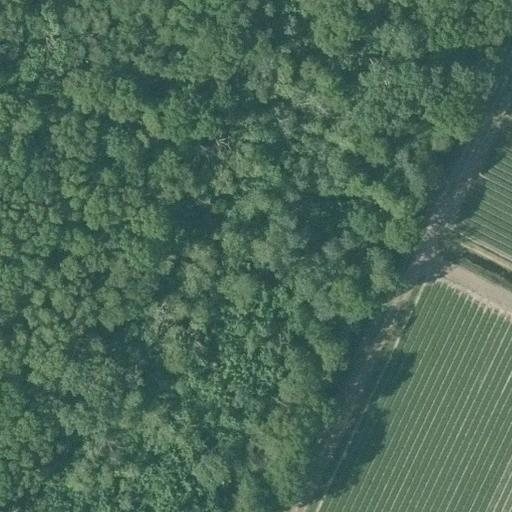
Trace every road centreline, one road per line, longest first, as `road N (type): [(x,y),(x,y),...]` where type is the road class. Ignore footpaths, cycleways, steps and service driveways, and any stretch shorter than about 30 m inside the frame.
road 1 (track): [(300,511),(420,256),(511,302)]
road 2 (track): [(420,256),(511,64)]
